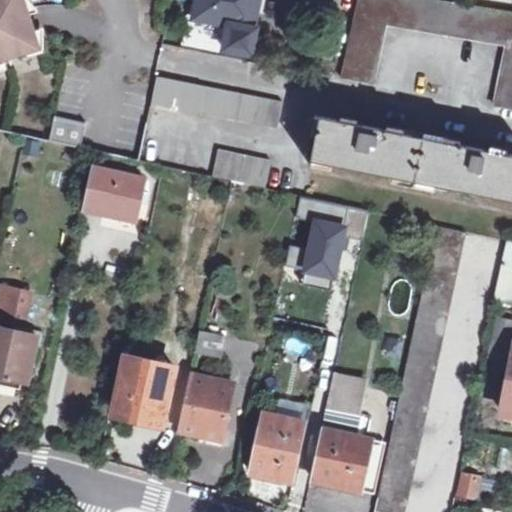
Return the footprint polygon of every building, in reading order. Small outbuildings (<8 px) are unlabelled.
[(0,0),(0,79),(44,66),(23,0),(0,0)] [(258,29),(255,28),(259,6),(256,5),(256,0),(198,0),(196,15),(213,18),(212,22),(229,25),(224,49),(253,55),(258,29)] [(511,13),(434,0),(359,0),(341,79),(373,85),(387,25),(507,46),(496,107),(511,109),(511,13)] [(150,103),(197,113),(198,110),(275,127),(281,100),(156,73),(150,103)] [(80,147),(86,121),(55,114),(49,141),(80,147)] [(511,155),(494,152),(495,147),(464,140),(463,146),(392,131),(393,125),(360,118),(358,124),(323,117),(314,162),(511,200),(511,155)] [(268,160),(216,148),(210,176),(234,181),(263,187),(268,160)] [(145,177),(97,167),(88,206),(136,216),(145,177)] [(297,280),(331,287),(348,209),(299,198),(295,213),(311,216),(297,280)] [(375,511),(377,511),(383,511),(387,499),(408,505),(467,232),(438,225),(375,511)] [(511,241),(508,241),(495,301),(511,305),(511,241)] [(289,242),(285,263),(298,265),(302,245),(289,242)] [(1,287),(0,289),(0,325),(25,332),(33,293),(1,287)] [(511,337),(511,322),(500,320),(493,354),(508,358),(511,337)] [(36,334),(25,332),(0,325),(0,376),(25,382),(36,334)] [(201,332),(196,353),(222,359),(226,339),(201,332)] [(177,367),(126,356),(111,422),(118,424),(121,417),(132,419),(133,413),(165,421),(177,367)] [(511,369),(503,410),(511,412),(511,369)] [(179,430),(198,435),(200,427),(223,432),(234,384),(191,374),(179,430)] [(332,410),(354,415),(360,391),(349,388),(350,383),(338,381),(332,410)] [(304,422),(264,413),(252,469),(293,478),(304,422)] [(200,427),(198,435),(221,441),(223,432),(200,427)] [(338,432),(324,430),(313,481),(360,491),(371,440),(353,436),(354,431),(339,428),(338,432)] [(479,479),(463,477),(460,494),(475,497),(479,479)] [(387,499),(383,511),(406,511),(408,505),(387,499)]
